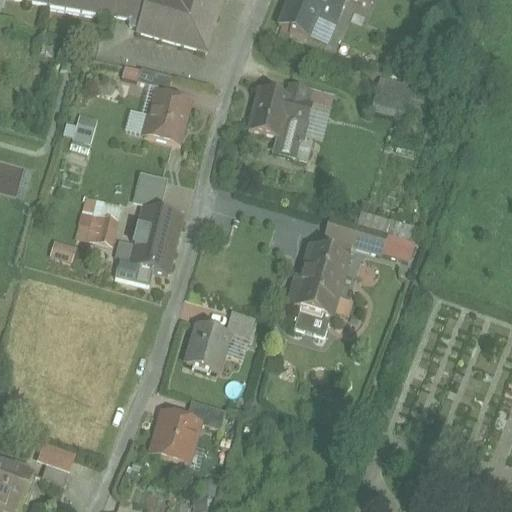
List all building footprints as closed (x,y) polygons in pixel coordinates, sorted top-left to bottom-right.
[(50,0),(49,8),(143,24),(139,37),(211,58),(227,0),(50,0)] [(289,0),(277,30),(312,44),(322,20),(330,0),(289,0)] [(349,0),(330,0),(322,20),(341,29),(353,1),(349,0)] [(349,0),(353,1),(373,9),(376,0),(349,0)] [(407,57),(390,52),(385,68),(403,73),(407,57)] [(138,87),(141,73),(135,72),(126,72),(123,84),(138,87)] [(155,94),(170,97),(174,81),(141,73),(138,87),(137,89),(155,94)] [(408,86),(386,80),(375,118),(408,127),(412,111),(427,115),(433,93),(408,86)] [(285,98),(261,93),(251,133),(277,140),(273,157),(294,162),(300,139),(311,93),(287,87),(285,98)] [(311,93),(300,139),(322,144),(333,98),(311,93)] [(170,97),(155,94),(144,139),(183,149),(194,103),(170,97)] [(96,134),(77,129),(70,154),(89,159),(96,134)] [(144,210),(163,215),(171,186),(142,178),(135,208),(144,210)] [(122,209),(88,201),(78,241),(112,249),(122,209)] [(119,279),(139,284),(142,269),(170,276),(183,220),(163,215),(144,210),(136,247),(122,243),(118,258),(123,259),(119,279)] [(332,221),(323,250),(358,261),(383,268),(386,258),(392,239),(332,221)] [(418,247),(392,239),(386,258),(412,266),(418,247)] [(74,267),(78,251),(56,245),(51,261),(74,267)] [(323,250),(311,246),(302,274),(295,272),(285,303),(303,309),(332,318),(340,320),(358,261),(323,250)] [(332,318),(303,309),(297,328),(327,337),(332,318)] [(234,315),(229,329),(254,336),(258,323),(234,315)] [(235,337),(198,325),(185,366),(221,378),(235,337)] [(193,403),(188,417),(205,422),(225,429),(229,415),(193,403)] [(188,417),(165,409),(150,452),(190,465),(205,422),(188,417)] [(79,455),(46,444),(39,466),(72,477),(79,455)] [(26,511),(39,476),(0,462),(0,511),(2,511),(26,511)] [(200,497),(196,508),(205,511),(206,511),(211,501),(200,497)]
